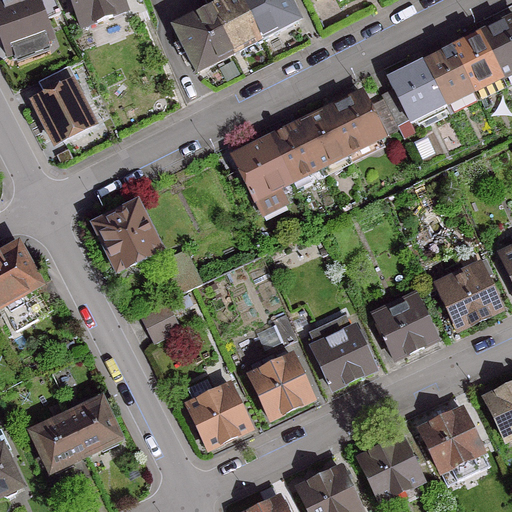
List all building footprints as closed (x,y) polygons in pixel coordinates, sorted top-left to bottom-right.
[(34,0),(19,0),(0,7),(0,42),(6,57),(49,41),(34,0)] [(68,0),(79,30),(123,13),(118,0),(68,0)] [(238,53),(260,41),(239,0),(230,0),(225,3),(223,1),(217,4),(218,6),(209,11),(232,56),(238,53)] [(239,0),(260,41),(297,23),(284,0),(239,0)] [(195,75),(232,56),(209,11),(173,29),(195,75)] [(511,20),(479,37),(500,80),(511,74),(511,20)] [(473,94),(500,80),(479,37),(451,50),(473,94)] [(423,64),(445,107),(473,94),(451,50),(423,64)] [(396,129),(408,123),(409,125),(445,107),(423,64),(388,82),(394,95),(382,101),(396,129)] [(44,99),(32,104),(53,146),(90,127),(70,86),(76,83),(67,67),(36,83),(44,99)] [(367,109),(360,95),(324,113),(346,157),(382,139),(367,109)] [(397,131),(396,129),(382,101),(371,106),(386,136),(397,131)] [(346,157),(324,113),(296,127),(318,170),(346,157)] [(318,170),(296,127),(269,140),(290,184),(318,170)] [(269,140),(233,158),(261,216),(283,206),(275,191),(290,184),(269,140)] [(107,225),(93,231),(115,275),(158,254),(135,206),(105,221),(107,225)] [(0,309),(13,333),(46,315),(32,291),(37,288),(19,255),(9,252),(0,256),(0,309)] [(200,286),(184,252),(169,260),(185,293),(200,286)] [(511,254),(500,260),(511,284),(511,254)] [(471,274),(437,290),(457,333),(499,313),(478,270),(477,271),(475,266),(469,269),(471,274)] [(407,304),(373,320),(393,363),(435,343),(415,301),(414,301),(412,297),(405,300),(407,304)] [(164,304),(138,317),(152,345),(178,333),(164,304)] [(271,322),(282,348),(295,342),(284,316),(271,322)] [(353,330),(311,350),(331,393),(373,373),(353,330)] [(290,359),(248,379),(268,422),(310,402),(290,359)] [(511,386),(483,401),(504,444),(511,439),(511,386)] [(228,388),(185,408),(206,452),(248,432),(228,388)] [(99,403),(65,419),(83,457),(117,441),(99,403)] [(460,412),(418,433),(439,476),(481,455),(460,412)] [(49,473),(83,457),(65,419),(31,435),(49,473)] [(2,441),(0,441),(0,497),(27,485),(4,439),(2,441)] [(399,442),(357,462),(378,505),(420,485),(399,442)] [(358,511),(338,471),(296,491),(305,511),(358,511)] [(283,511),(277,500),(253,511),(283,511)]
